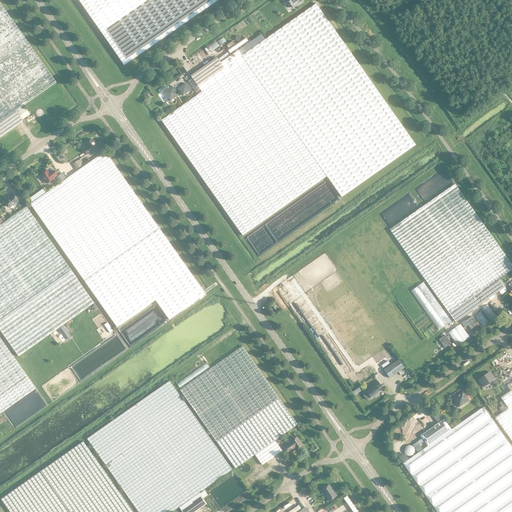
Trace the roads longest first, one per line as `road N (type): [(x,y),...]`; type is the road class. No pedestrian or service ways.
road 1 (tertiary): [(354,449),(113,107)]
road 2 (unclassified): [(511,236),(331,0)]
road 3 (unclassified): [(354,449),(377,423),(511,327)]
road 4 (unclassified): [(113,107),(149,65),(247,0)]
road 5 (unclassified): [(0,173),(77,119),(113,107)]
road 6 (tertiary): [(113,107),(37,0)]
road 7 (unclassified): [(249,511),(354,449)]
